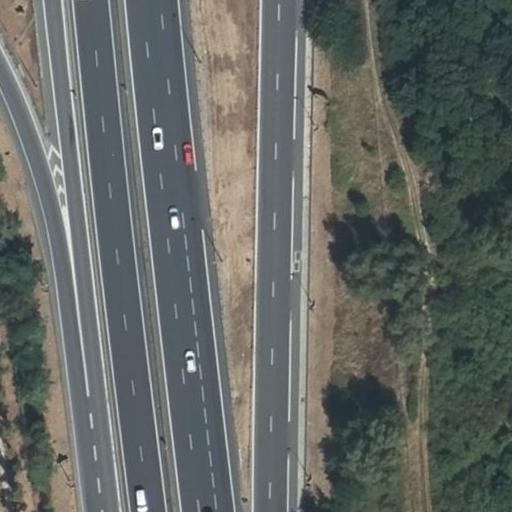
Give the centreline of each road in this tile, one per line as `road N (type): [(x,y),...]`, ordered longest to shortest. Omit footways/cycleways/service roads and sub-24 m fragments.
road 1 (track): [(376,0),(427,258),(421,437),(429,511)]
road 2 (motorway): [(208,511),(153,0)]
road 3 (motorway): [(91,0),(145,511)]
road 4 (motorway): [(270,511),(280,0)]
road 5 (motorway): [(53,0),(80,239),(88,404)]
road 6 (motorway): [(0,77),(28,143),(88,404)]
road 7 (track): [(511,157),(427,258)]
